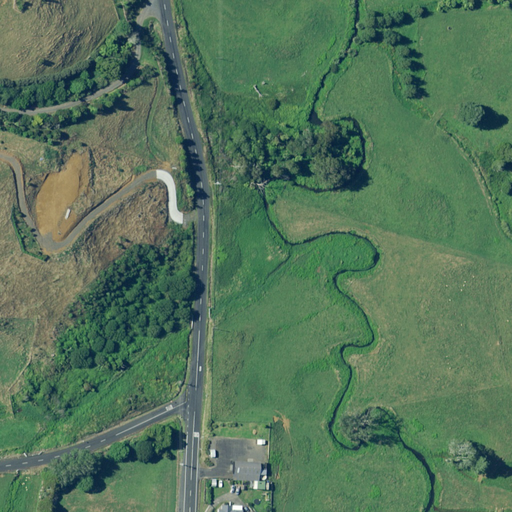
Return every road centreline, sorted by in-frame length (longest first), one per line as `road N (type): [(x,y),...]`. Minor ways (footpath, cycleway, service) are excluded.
road 1 (unclassified): [(165,0),(202,173),(195,402)]
road 2 (unclassified): [(195,402),(75,452),(0,466)]
